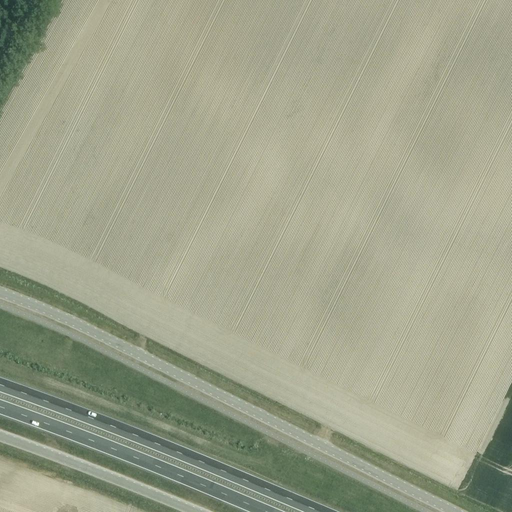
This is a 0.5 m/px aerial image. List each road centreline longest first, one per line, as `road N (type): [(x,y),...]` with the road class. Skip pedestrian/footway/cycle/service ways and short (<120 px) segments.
road 1 (unclassified): [(462,511),(0,292)]
road 2 (trunk): [(319,511),(0,385)]
road 3 (trunk): [(0,409),(268,511)]
road 4 (unclassified): [(0,436),(193,511)]
